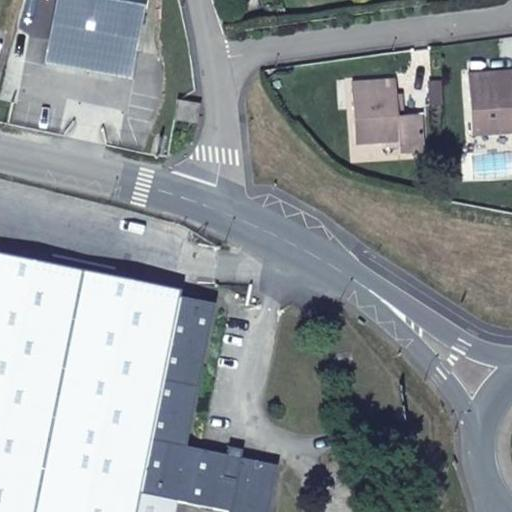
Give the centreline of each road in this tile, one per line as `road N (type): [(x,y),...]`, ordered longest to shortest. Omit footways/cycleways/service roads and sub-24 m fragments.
road 1 (residential): [(511,16),(212,59)]
road 2 (primary): [(213,208),(0,156)]
road 3 (primary): [(388,302),(320,258),(213,208)]
road 4 (primary): [(388,302),(477,423)]
road 5 (residential): [(212,59),(220,155),(213,208)]
road 6 (primary): [(511,359),(463,344),(388,302)]
